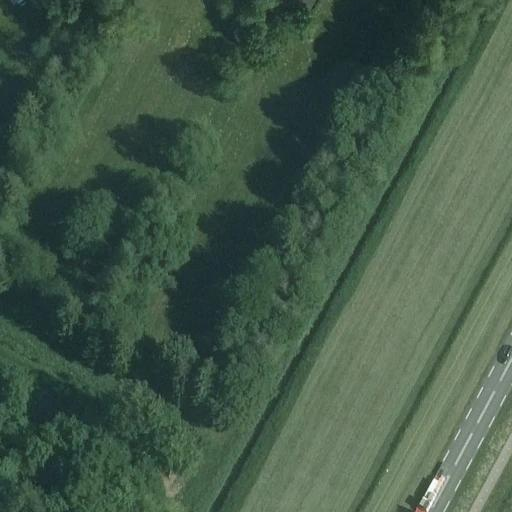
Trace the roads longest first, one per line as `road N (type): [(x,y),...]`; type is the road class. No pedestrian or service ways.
road 1 (track): [(469,0),(190,511)]
road 2 (track): [(0,321),(230,440)]
road 3 (track): [(214,467),(0,359)]
road 4 (primary): [(429,511),(511,357)]
